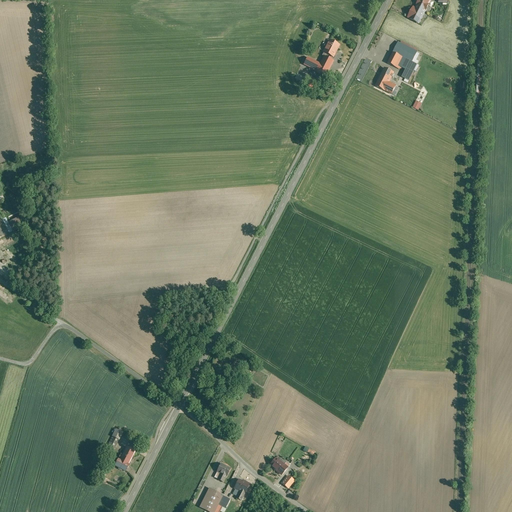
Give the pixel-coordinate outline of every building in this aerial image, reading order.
[(418,0),(414,9),(422,13),(429,0),(418,0)] [(422,13),(414,9),(411,7),(408,13),(419,19),(422,13)] [(418,48),(399,39),(394,48),(405,53),(413,57),(418,48)] [(339,46),(330,41),(324,52),(324,53),(322,56),(324,57),(326,58),(328,54),(333,57),(334,57),(337,50),(339,46)] [(405,53),(394,48),(388,59),(399,65),(400,64),(405,53)] [(413,57),(405,53),(400,64),(403,63),(407,65),(414,68),(418,59),(413,57)] [(326,58),(324,57),(321,64),(317,72),(326,76),(333,61),(326,58)] [(321,64),(308,58),(304,65),(317,72),(321,64)] [(394,69),(385,64),(376,82),(385,87),(393,91),(397,82),(390,79),(394,69)] [(414,68),(407,65),(403,73),(410,77),(414,68)] [(306,78),(297,74),(295,78),(303,83),(306,78)] [(319,86),(308,80),(306,84),(306,86),(316,91),(319,86)] [(416,101),(413,108),(419,111),(422,103),(416,101)] [(2,218),(0,218),(0,234),(2,238),(12,232),(6,219),(3,220),(2,218)] [(237,360),(227,371),(234,376),(244,366),(237,360)] [(123,433),(115,429),(106,446),(113,450),(123,433)] [(135,451),(126,446),(121,455),(120,454),(118,457),(120,458),(119,459),(117,459),(114,465),(126,471),(135,451)] [(277,458),(270,467),(282,476),(289,467),(277,458)] [(221,463),(217,472),(220,473),(217,480),(223,483),(226,475),(228,476),(231,468),(221,463)] [(288,475),(281,483),(288,489),(295,481),(288,475)] [(250,483),(238,478),(233,489),(239,491),(236,498),(241,501),(244,494),(246,494),(250,483)] [(222,495),(209,488),(199,507),(208,511),(213,511),(222,495)] [(230,500),(222,495),(213,511),(219,511),(222,507),(226,509),(230,500)]
